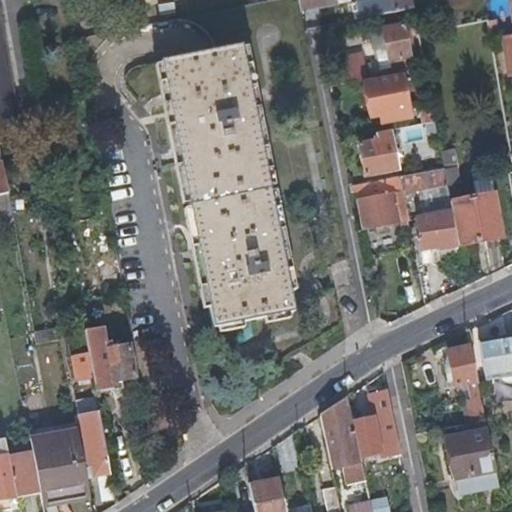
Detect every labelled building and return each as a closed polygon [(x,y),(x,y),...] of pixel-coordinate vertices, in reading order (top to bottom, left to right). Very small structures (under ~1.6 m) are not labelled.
[(303,0),(304,7),(327,2),(328,8),(340,6),(338,0),(303,0)] [(381,0),(383,13),(413,7),(411,0),(381,0)] [(0,14),(0,136),(15,134),(22,133),(0,14)] [(383,27),(384,31),(388,54),(390,67),(410,63),(408,53),(413,52),(407,23),(383,27)] [(388,54),(384,31),(374,33),(377,56),(388,54)] [(163,61),(213,328),(296,313),(245,44),(163,61)] [(388,119),(410,114),(402,74),(364,81),(370,115),(387,112),(388,119)] [(63,99),(67,119),(86,115),(82,95),(63,99)] [(434,120),(433,111),(423,113),(424,122),(434,120)] [(434,120),(424,122),(430,153),(440,151),(437,134),(434,120)] [(389,129),(374,131),(375,139),(357,142),(363,174),(396,167),(389,129)] [(440,151),(443,167),(456,164),(450,131),(437,134),(440,151)] [(0,147),(17,144),(15,134),(0,136),(0,147)] [(30,152),(25,163),(41,170),(46,159),(30,152)] [(456,164),(443,167),(447,184),(459,181),(456,164)] [(399,175),(402,192),(447,184),(443,167),(399,175)] [(399,175),(350,184),(351,190),(357,189),(363,227),(407,218),(402,192),(399,175)] [(450,200),(458,244),(502,235),(494,191),(491,177),(473,180),(476,195),(450,200)] [(0,206),(10,204),(7,191),(0,192),(0,206)] [(0,221),(12,219),(10,204),(0,206),(0,221)] [(436,248),(453,245),(447,211),(414,217),(420,248),(429,246),(435,245),(436,248)] [(455,256),(453,245),(436,248),(435,245),(429,246),(420,248),(423,262),(455,256)] [(102,327),(84,331),(88,352),(93,381),(95,389),(122,384),(120,379),(134,376),(128,344),(111,347),(110,341),(105,342),(102,327)] [(35,343),(56,339),(53,328),(33,332),(35,343)] [(485,379),(511,373),(511,333),(478,339),(485,379)] [(484,418),(469,346),(447,350),(455,385),(467,382),(470,396),(466,396),(471,421),(484,418)] [(93,381),(88,352),(75,355),(80,383),(93,381)] [(381,456),(400,453),(386,389),(368,392),(381,456)] [(355,434),(346,394),(319,412),(331,466),(344,464),(348,482),(365,478),(361,460),(355,434)] [(93,476),(97,475),(110,472),(98,409),(78,413),(88,465),(91,465),(93,476)] [(41,494),(88,484),(75,417),(28,427),(32,448),(40,490),(41,494)] [(494,467),(484,418),(471,421),(461,423),(463,433),(445,436),(453,477),(456,476),(458,488),(475,485),(475,489),(498,485),(494,467)] [(366,431),(355,434),(361,460),(373,458),(366,431)] [(0,509),(11,507),(9,497),(16,495),(40,490),(32,448),(8,453),(5,441),(5,438),(0,438),(0,509)] [(101,499),(115,497),(110,472),(97,475),(101,499)] [(291,475),(278,477),(283,502),(296,499),(291,475)] [(285,511),(283,502),(278,477),(249,483),(251,495),(254,511),(285,511)] [(328,511),(341,511),(340,505),(335,485),(323,488),(328,511)] [(224,511),(222,499),(201,503),(202,508),(202,511),(224,511)] [(372,511),(369,499),(340,505),(341,511),(372,511)]
